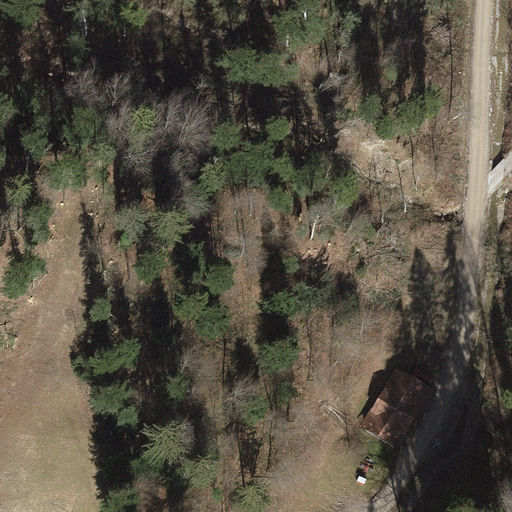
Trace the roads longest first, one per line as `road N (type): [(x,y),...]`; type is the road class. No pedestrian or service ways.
road 1 (unclassified): [(477,196),(451,390),(376,511)]
road 2 (unclassified): [(477,196),(484,0)]
